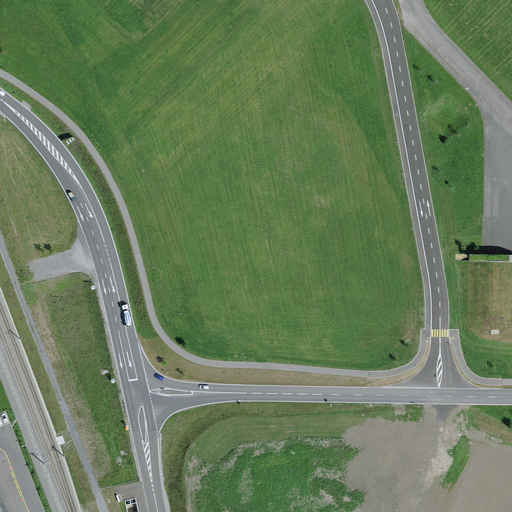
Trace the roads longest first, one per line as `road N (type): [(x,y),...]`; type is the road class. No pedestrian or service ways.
road 1 (unclassified): [(437,395),(440,302),(385,4)]
road 2 (secondary): [(0,98),(47,143),(89,214),(135,391)]
road 3 (unclassified): [(135,391),(437,395)]
road 4 (track): [(0,237),(97,494)]
road 5 (unclassified): [(511,126),(385,4)]
road 6 (track): [(437,395),(385,511)]
road 7 (secondary): [(135,391),(157,511)]
